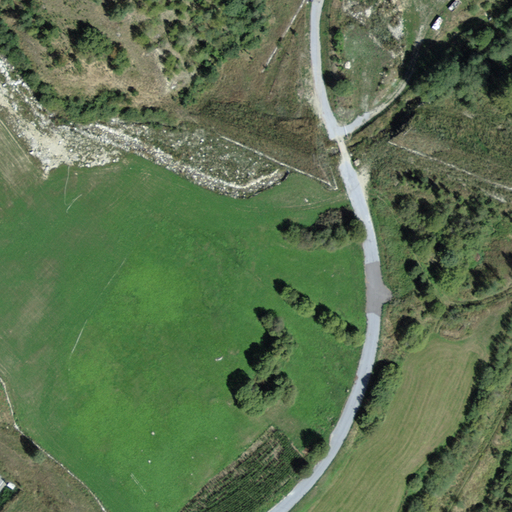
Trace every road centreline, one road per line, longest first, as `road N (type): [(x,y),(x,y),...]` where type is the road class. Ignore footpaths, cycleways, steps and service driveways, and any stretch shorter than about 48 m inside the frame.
road 1 (primary): [(286,0),(0,471)]
road 2 (track): [(278,511),(327,459),(369,351),(373,262),(343,157)]
road 3 (track): [(511,0),(431,54),(357,126),(335,133)]
road 4 (unclassified): [(337,137),(318,78),(319,0)]
